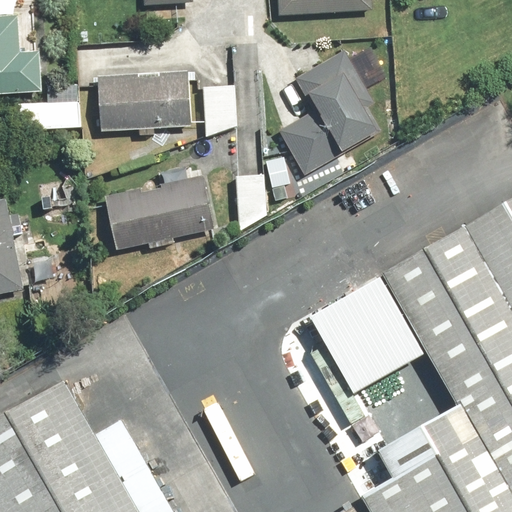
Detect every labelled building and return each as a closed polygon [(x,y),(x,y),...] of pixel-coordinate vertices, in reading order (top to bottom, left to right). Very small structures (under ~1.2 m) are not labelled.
[(278,0),(279,20),(378,15),(376,0),(278,0)] [(25,56),(25,15),(0,15),(0,97),(48,97),(48,55),(25,56)] [(260,41),(234,43),(238,86),(263,85),(260,41)] [(283,135),(303,174),(384,132),(374,112),(384,106),(356,52),(302,80),(321,115),(283,135)] [(197,76),(101,81),(104,134),(200,129),(197,76)] [(438,165),(428,151),(364,194),(374,208),(438,165)] [(271,172),(242,174),(245,226),(274,224),(271,172)] [(209,177),(114,198),(125,250),(221,229),(209,177)] [(18,233),(10,199),(0,201),(0,293),(46,283),(33,229),(18,233)] [(402,511),(511,511),(511,201),(306,315),(351,396),(425,356),(452,404),(368,450),(402,511)] [(362,250),(339,204),(274,238),(286,261),(278,265),(290,287),(362,250)] [(253,244),(176,286),(193,316),(269,274),(253,244)] [(273,511),(308,495),(243,366),(188,393),(198,413),(190,417),(202,442),(212,437),(235,484),(227,488),(237,508),(247,503),(251,511),(273,511)] [(129,511),(62,389),(0,423),(0,511),(129,511)]
